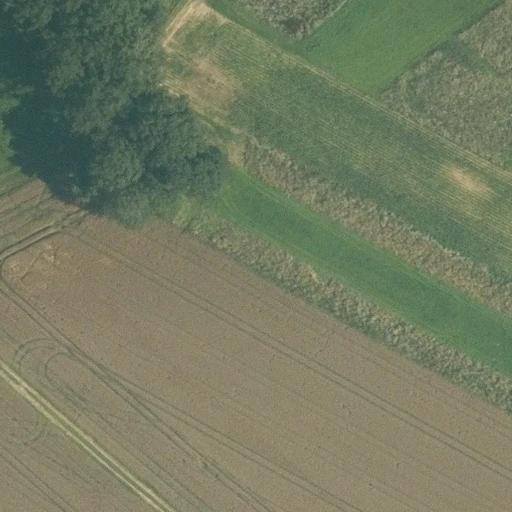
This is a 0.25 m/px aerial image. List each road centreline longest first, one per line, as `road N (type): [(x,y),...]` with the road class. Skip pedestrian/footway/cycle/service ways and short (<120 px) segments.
road 1 (track): [(0,184),(89,134),(127,88),(121,59),(38,0)]
road 2 (track): [(169,511),(0,364)]
